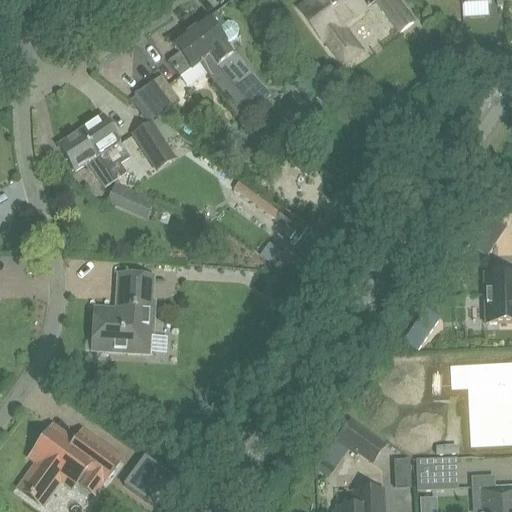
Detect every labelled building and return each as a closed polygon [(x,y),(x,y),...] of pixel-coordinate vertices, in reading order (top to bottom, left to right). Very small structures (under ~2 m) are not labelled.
[(366,12),(357,0),(319,0),(315,3),(314,1),(300,11),(323,43),(325,42),(344,68),(357,58),(339,31),(366,12)] [(376,0),(374,2),(400,37),(417,24),(399,0),(376,0)] [(251,77),(227,45),(236,38),(237,33),(235,28),(231,25),(226,25),(223,26),(216,31),(208,20),(190,33),(223,77),(256,111),(271,97),(251,77)] [(223,77),(190,33),(173,46),(179,55),(168,63),(180,79),(191,71),(198,66),(213,85),(211,86),(222,100),(221,104),(225,104),(239,123),(239,126),(242,127),(245,130),(260,115),(256,111),(223,77)] [(134,98),(153,123),(180,102),(161,78),(134,98)] [(125,176),(119,166),(130,159),(120,144),(118,145),(102,120),(80,134),(113,184),(125,176)] [(151,124),(133,136),(157,174),(175,162),(151,124)] [(113,184),(80,134),(57,149),(74,174),(88,165),(104,190),(113,184)] [(299,151),(291,163),(310,176),(318,163),(299,151)] [(153,202),(132,193),(115,186),(108,202),(146,219),(153,202)] [(301,224),(283,210),(275,223),(294,235),(301,224)] [(490,217),(469,247),(488,259),(508,229),(490,217)] [(485,326),(511,324),(511,275),(483,277),(485,326)] [(98,313),(95,351),(147,355),(148,338),(153,338),(156,299),(150,298),(151,283),(122,281),(119,315),(98,313)] [(426,310),(403,344),(417,353),(440,320),(426,310)] [(452,389),(484,388),(485,425),(471,425),(472,447),(511,445),(511,364),(451,368),(452,389)] [(355,421),(342,439),(376,463),(388,445),(355,421)] [(72,446),(53,431),(31,460),(40,467),(21,492),(42,508),(59,485),(71,493),(77,486),(94,499),(121,463),(82,434),(72,446)] [(143,460),(122,489),(151,510),(172,481),(143,460)] [(436,495),(435,463),(417,464),(418,496),(436,495)] [(511,511),(511,490),(494,491),(493,479),(472,481),(473,511),(474,511),(474,509),(481,509),(481,511),(511,511)] [(386,511),(385,491),(358,492),(359,509),(341,509),(340,511),(386,511)] [(436,511),(436,501),(419,502),(419,511),(436,511)]
